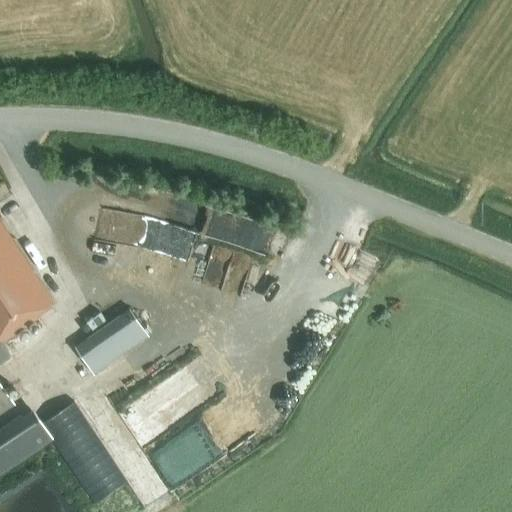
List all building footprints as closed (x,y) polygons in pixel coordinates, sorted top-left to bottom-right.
[(115,178),(108,201),(178,222),(185,199),(115,178)] [(0,472),(48,442),(28,411),(0,428),(0,411),(14,403),(0,382),(0,361),(8,356),(0,343),(0,342),(23,327),(39,316),(37,313),(53,302),(0,221),(0,472)] [(171,238),(168,254),(193,257),(197,228),(184,227),(182,239),(171,238)] [(129,307),(74,346),(93,373),(148,335),(129,307)] [(126,388),(153,373),(143,353),(115,369),(126,388)] [(149,437),(179,418),(160,386),(129,404),(149,437)] [(73,400),(39,422),(92,503),(126,481),(73,400)] [(186,432),(156,452),(175,478),(204,458),(186,432)] [(146,507),(173,494),(161,471),(135,484),(146,507)]
